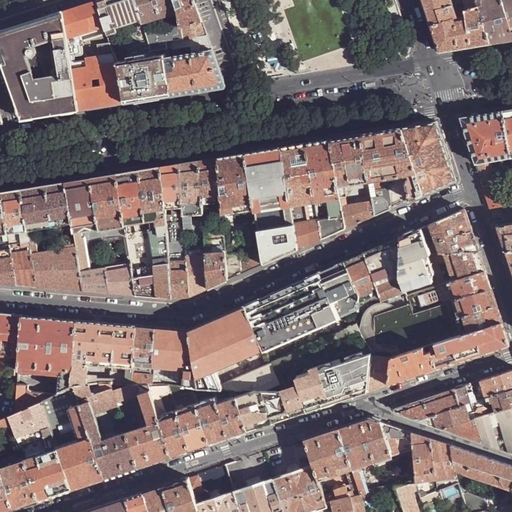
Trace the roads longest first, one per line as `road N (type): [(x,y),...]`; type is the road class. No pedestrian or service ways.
road 1 (residential): [(0,300),(185,315),(472,191)]
road 2 (secondary): [(0,182),(446,110)]
road 3 (residential): [(44,511),(362,406)]
road 4 (tertiary): [(245,93),(17,130)]
road 5 (tertiary): [(430,63),(245,93)]
road 6 (residential): [(362,406),(511,458)]
road 7 (residential): [(362,406),(511,356)]
